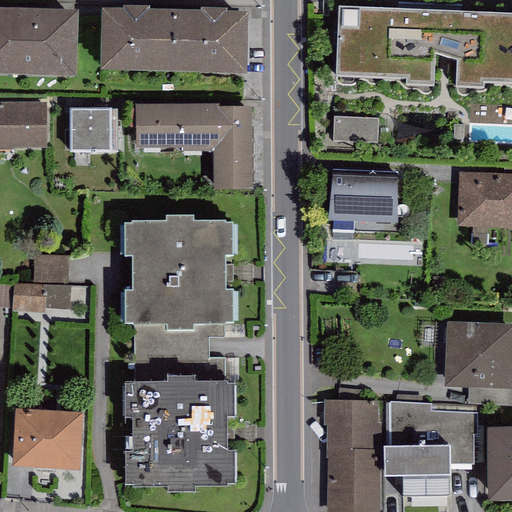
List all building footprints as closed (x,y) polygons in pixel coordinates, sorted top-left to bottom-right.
[(101,4),(100,65),(174,67),(176,5),(149,5),(149,0),(129,0),(122,0),(122,4),(101,4)] [(176,5),(174,67),(247,68),(248,6),(225,6),(225,3),(199,2),(199,6),(176,5)] [(77,7),(0,4),(0,69),(75,71),(77,7)] [(511,12),(338,6),(335,77),(404,79),(404,86),(433,87),(435,54),(456,61),(455,88),(484,89),(485,82),(511,83),(511,12)] [(0,146),(46,146),(45,101),(0,100),(0,146)] [(117,107),(68,107),(69,149),(118,149),(117,107)] [(259,111),(143,110),(143,154),(222,154),(222,191),(258,191),(259,111)] [(333,117),(332,142),(377,144),(378,118),(333,117)] [(511,172),(460,170),(457,225),(511,227),(511,172)] [(330,175),(328,215),(395,218),(396,178),(330,175)] [(234,325),(233,216),(126,217),(127,326),(234,325)] [(45,308),(69,308),(69,284),(67,284),(67,255),(34,255),(33,283),(0,282),(0,307),(14,307),(14,312),(45,313),(45,308)] [(511,382),(511,323),(449,320),(445,385),(511,388),(511,382)] [(234,486),(233,377),(126,378),(127,487),(234,486)] [(379,511),(377,399),(325,400),(326,511),(379,511)] [(390,400),(391,443),(449,442),(449,463),(474,463),(472,433),(477,433),(477,425),(476,405),(390,400)] [(15,409),(12,466),(79,470),(82,412),(15,409)] [(511,424),(487,425),(488,497),(511,496),(511,424)] [(391,443),(384,443),(384,474),(403,473),(403,493),(450,492),(449,463),(449,442),(391,443)]
